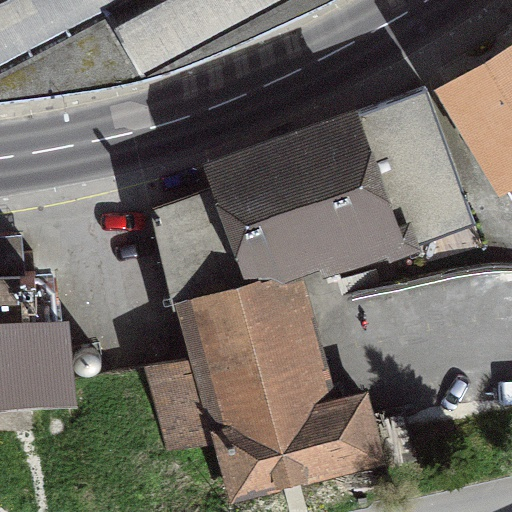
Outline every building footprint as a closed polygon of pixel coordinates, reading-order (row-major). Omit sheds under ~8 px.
[(0,0),(0,99),(20,97),(96,85),(173,66),(247,36),(318,0),(0,0)] [(511,176),(511,47),(445,87),(503,182),(511,176)] [(467,203),(424,85),(355,110),(395,224),(407,220),(408,222),(467,203)] [(250,280),(293,265),(300,291),(328,283),(318,256),(382,233),(389,252),(415,242),(408,222),(407,220),(395,224),(355,110),(208,163),(210,167),(216,184),(250,280)] [(314,341),(300,291),(293,265),(250,280),(216,184),(151,207),(186,357),(148,364),(170,446),(220,437),(235,495),(378,458),(380,467),(415,458),(402,406),(368,413),(363,393),(330,401),(314,341)] [(0,387),(66,381),(60,316),(24,319),(23,311),(37,310),(32,250),(18,251),(16,232),(0,233),(0,387)]
